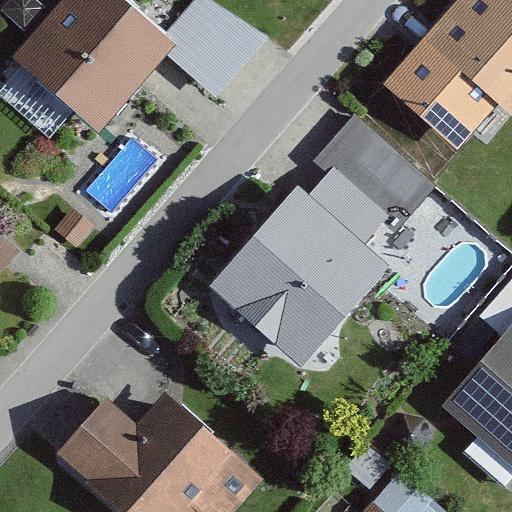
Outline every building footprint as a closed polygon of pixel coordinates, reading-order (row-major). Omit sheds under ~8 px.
[(113,0),(59,0),(8,61),(90,131),(166,45),(113,0)] [(201,0),(192,0),(162,40),(169,45),(159,58),(212,99),(257,43),(201,0)] [(511,0),(449,0),(414,43),(511,124),(511,0)] [(347,186),(332,204),(314,189),(223,300),(304,366),(397,253),(383,242),(396,226),(347,186)] [(0,270),(13,256),(0,244),(0,270)] [(511,318),(444,406),(511,459),(511,318)] [(99,399),(49,456),(113,511),(186,511),(188,510),(190,511),(226,511),(257,478),(154,388),(125,421),(99,399)]
